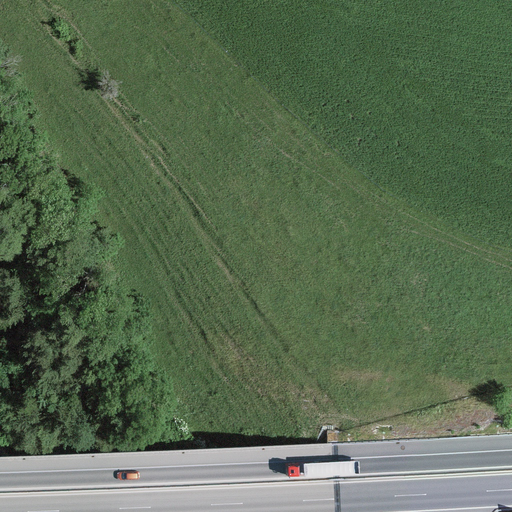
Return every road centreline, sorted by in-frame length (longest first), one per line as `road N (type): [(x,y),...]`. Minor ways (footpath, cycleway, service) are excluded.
road 1 (trunk): [(511,458),(0,481)]
road 2 (trunk): [(22,511),(511,489)]
